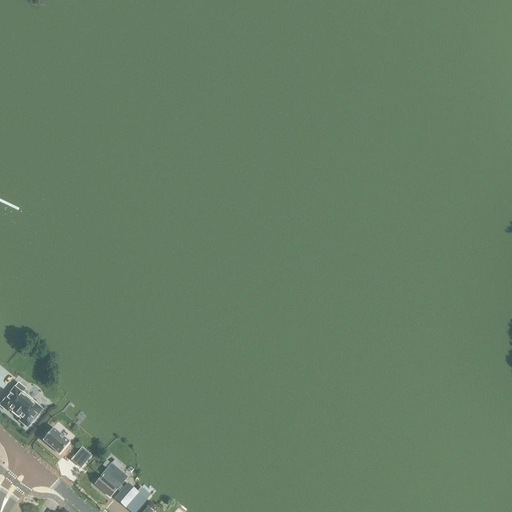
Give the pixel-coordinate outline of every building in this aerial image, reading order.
[(27,427),(42,409),(36,403),(23,392),(25,389),(18,383),(15,388),(0,405),(8,412),(10,409),(13,412),(12,412),(18,417),(19,416),(21,419),(19,421),(27,427)] [(70,442),(53,428),(43,440),(59,454),(70,442)] [(82,448),(72,460),(81,468),(91,456),(82,448)] [(104,472),(94,484),(110,498),(117,490),(118,490),(128,477),(112,463),(104,472)] [(120,492),(115,498),(130,511),(135,511),(149,497),(151,495),(141,486),(140,487),(137,491),(128,483),(124,488),(120,492)]
